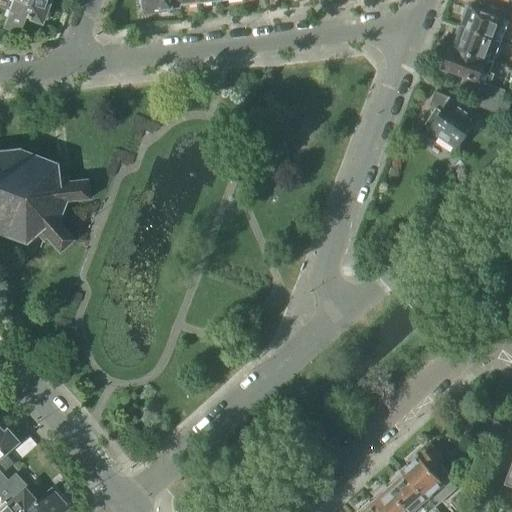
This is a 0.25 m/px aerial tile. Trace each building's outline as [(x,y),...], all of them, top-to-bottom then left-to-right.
[(47,0),(0,0),(0,7),(5,9),(5,10),(9,11),(6,19),(2,28),(18,34),(21,25),(24,18),(27,19),(27,18),(39,23),(40,21),(43,20),(46,12),(44,9),(48,0),(47,0)] [(178,6),(176,0),(145,0),(147,9),(155,8),(155,9),(157,9),(158,12),(170,11),(170,7),(178,6)] [(465,20),(462,29),(495,41),(499,30),(504,31),(508,21),(470,6),(470,8),(466,7),(461,19),(465,20)] [(455,34),(450,48),(487,62),(495,41),(462,29),(459,35),(455,34)] [(487,62),(450,48),(442,69),(481,84),(483,85),(487,75),(482,73),(487,62)] [(481,84),(477,97),(474,105),(505,116),(510,105),(496,99),(499,91),(483,85),(481,84)] [(428,108),(434,111),(424,125),(458,148),(472,128),(472,129),(474,129),(475,129),(476,129),(478,128),(479,127),(479,126),(480,125),(480,124),(480,122),(480,121),(479,120),(478,119),(469,113),(468,114),(455,105),(456,102),(433,94),(428,108)] [(0,233),(24,243),(34,233),(42,242),(45,240),(58,254),(73,240),(57,222),(64,202),(88,199),(86,180),(67,182),(67,177),(55,179),(54,165),(16,151),(0,152),(0,233)] [(457,418),(483,448),(494,420),(466,410),(457,418)] [(486,441),(496,445),(504,424),(494,420),(486,441)] [(0,433),(0,455),(15,442),(4,431),(1,434),(0,433)] [(409,465),(401,472),(431,505),(433,503),(436,507),(458,487),(448,476),(450,475),(440,463),(432,470),(431,468),(433,466),(436,462),(426,451),(419,456),(418,457),(416,455),(406,463),(409,465)] [(401,472),(385,486),(409,511),(415,511),(422,506),(426,510),(431,505),(401,472)] [(0,499),(5,505),(11,511),(55,511),(64,504),(50,489),(42,496),(37,501),(14,475),(5,483),(0,477),(0,499)] [(409,511),(385,486),(369,501),(378,511),(409,511)] [(378,511),(369,501),(356,511),(378,511)]
